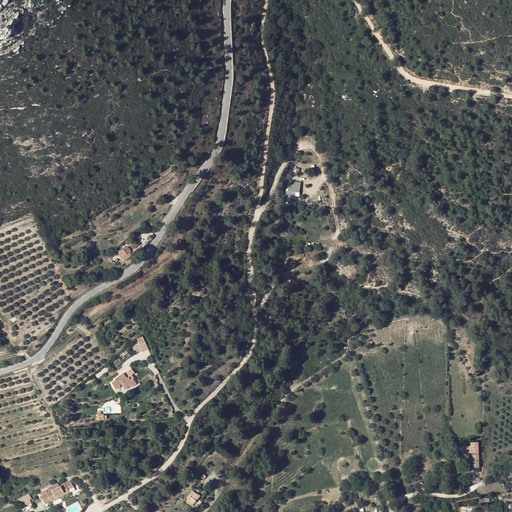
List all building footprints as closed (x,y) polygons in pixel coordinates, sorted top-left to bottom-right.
[(300,86),(290,87),(291,100),(301,98),(300,86)] [(301,182),(288,181),(286,197),(299,199),(301,182)] [(118,253),(121,258),(129,252),(126,248),(123,250),(118,253)] [(140,343),(137,344),(132,347),(133,349),(134,353),(141,350),(142,351),(147,349),(144,341),(140,343)] [(111,383),(115,389),(120,386),(119,385),(120,383),(124,389),(131,384),(132,386),(136,383),(132,378),(130,379),(128,376),(131,374),(133,372),(131,369),(124,374),(123,373),(114,379),(115,380),(111,383)] [(99,420),(108,419),(107,415),(102,415),(102,411),(99,411),(99,420)] [(472,455),(473,460),(473,461),(473,467),(479,467),(478,449),(478,442),(470,442),(471,446),(462,446),(462,452),(471,452),(471,455),(472,455)] [(49,492),(48,492),(43,495),(41,496),(45,504),(50,501),(51,502),(55,499),(54,497),(68,489),(66,485),(65,483),(59,487),(49,492)] [(47,488),(49,492),(59,487),(58,483),(47,488)] [(69,492),(68,489),(54,497),(55,499),(58,498),(63,496),(69,492)] [(188,500),(194,504),(199,496),(192,491),(187,498),(188,499),(188,500)] [(19,501),(23,508),(31,503),(27,496),(19,501)]
